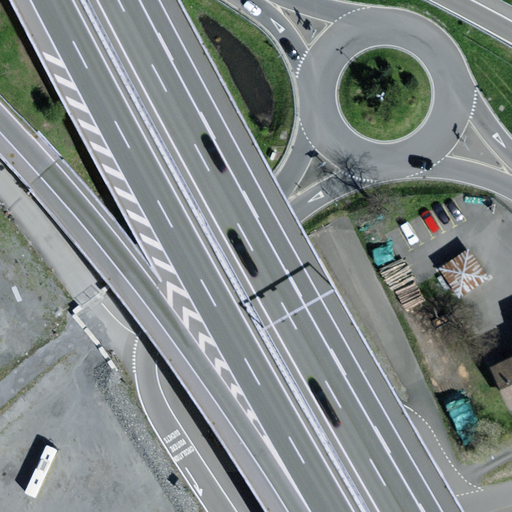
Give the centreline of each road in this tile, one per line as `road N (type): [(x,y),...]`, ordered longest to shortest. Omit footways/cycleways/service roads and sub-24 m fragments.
road 1 (motorway): [(402,511),(119,0)]
road 2 (motorway): [(52,0),(323,511)]
road 3 (motorway): [(0,119),(318,511)]
road 4 (unclassified): [(266,223),(162,341),(156,360),(166,400),(234,511)]
road 5 (unclassified): [(266,223),(388,163)]
